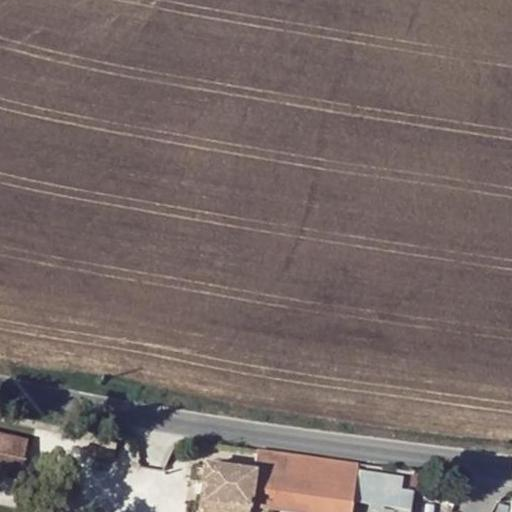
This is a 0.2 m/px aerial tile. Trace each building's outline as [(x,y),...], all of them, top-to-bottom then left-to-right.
[(0,473),(24,477),(30,435),(0,430),(0,473)] [(324,511),(332,462),(253,451),(250,473),(244,508),(274,511),(324,511)] [(346,511),(354,466),(332,462),(324,511),(346,511)] [(244,508),(250,473),(204,466),(201,486),(206,487),(204,502),(244,508)] [(243,511),(244,508),(204,502),(202,511),(243,511)]
